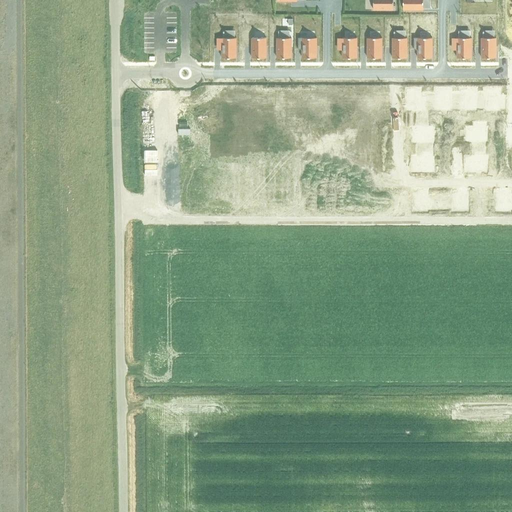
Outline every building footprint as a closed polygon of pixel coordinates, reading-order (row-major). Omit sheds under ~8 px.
[(373,0),(374,9),(394,10),(393,0),(373,0)] [(403,0),(404,9),(423,9),(423,0),(403,0)] [(236,37),(222,37),(222,38),(218,38),(218,49),(222,49),(222,57),(236,57),(236,37)] [(266,37),(252,38),(253,58),(267,57),(266,37)] [(279,37),(277,37),(277,38),(277,48),(277,57),(292,57),(291,57),(291,43),(291,38),(292,38),(292,37),(290,37),(282,37),(279,37)] [(317,37),(298,37),(298,49),(303,49),(303,57),(317,57),(317,37)] [(341,38),(339,38),(339,39),(339,44),(339,49),(341,49),(343,49),(343,53),(343,57),(343,58),(351,57),(357,58),(357,57),(357,46),(357,38),(357,37),(348,37),(343,37),(343,38),(341,38)] [(374,37),(368,37),(368,38),(368,48),(368,57),(374,57),(382,57),(382,50),(382,38),(382,37),(374,37)] [(407,57),(407,37),(393,37),(393,58),(407,57)] [(426,37),(414,37),(414,38),(414,44),(414,48),(414,49),(416,49),(418,49),(418,54),(418,57),(432,57),(432,49),(432,38),(432,37),(426,37)] [(471,37),(457,37),(457,38),(453,38),(453,49),(457,49),(457,57),(472,57),(471,37)] [(496,37),(482,37),(482,57),(496,57),(496,37)] [(178,39),(167,39),(167,53),(178,53),(178,39)] [(422,89),(407,89),(407,110),(422,110),(422,108),(426,108),(426,98),(422,98),(422,89)] [(471,89),(462,89),(462,99),(462,110),(468,110),(476,109),(476,104),(476,89),(471,89)] [(495,89),(486,89),(486,92),(486,96),(486,101),(486,110),(493,110),(500,109),(500,108),(502,108),(504,108),(504,102),(504,98),(500,98),(500,89),(495,89)] [(446,90),(437,90),(437,99),(437,110),(444,110),(451,110),(451,94),(451,90),(446,90)] [(475,127),(467,127),(467,136),(467,142),(476,142),(487,142),(487,135),(487,127),(486,127),(486,123),(483,123),(475,123),(475,127)] [(433,127),(413,127),(413,142),(433,142),(433,127)] [(422,157),(413,157),(413,171),(433,171),(433,157),(432,157),(432,153),(422,153),(422,157)] [(470,157),(467,157),(467,163),(467,171),(472,171),(477,171),(487,171),(487,165),(487,157),(486,157),(486,154),(486,153),(481,153),(475,153),(475,157),(470,157)] [(428,190),(413,190),(413,211),(428,211),(428,209),(432,209),(432,199),(428,199),(428,190)] [(459,190),(453,190),(453,201),(453,210),(461,211),(468,211),(468,202),(468,190),(459,190)] [(505,190),(496,190),(496,201),(496,211),(498,211),(509,211),(511,211),(511,210),(511,209),(511,198),(511,199),(511,195),(511,190),(505,190)]
